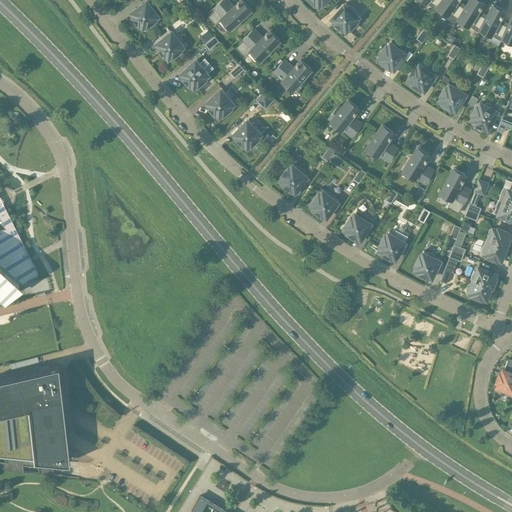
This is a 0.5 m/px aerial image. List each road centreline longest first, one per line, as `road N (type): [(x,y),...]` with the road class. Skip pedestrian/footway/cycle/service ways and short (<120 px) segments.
road 1 (primary): [(463,476),(322,360),(0,3)]
road 2 (residential): [(397,473),(352,495),(290,493),(116,382),(81,317),(57,149),(27,105),(0,83)]
road 3 (residential): [(88,0),(245,180),(373,269),(495,327)]
road 4 (residential): [(511,158),(361,71),(287,0)]
road 5 (residential): [(504,340),(488,356),(478,396),(485,421),(511,447)]
